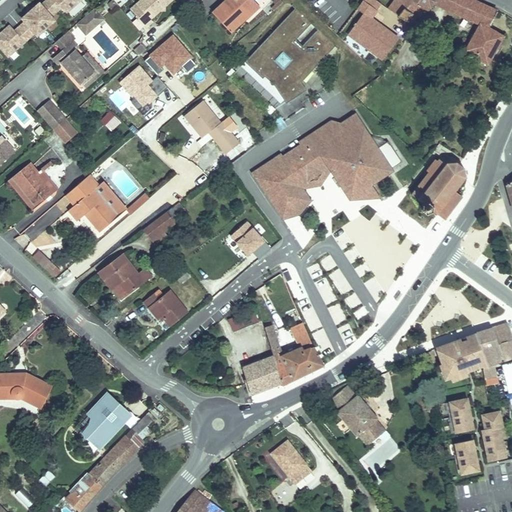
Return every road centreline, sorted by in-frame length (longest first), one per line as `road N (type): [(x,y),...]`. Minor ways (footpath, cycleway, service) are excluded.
road 1 (secondary): [(282,399),(373,347),(450,240)]
road 2 (residential): [(142,374),(0,248)]
road 3 (secondary): [(450,240),(511,107)]
road 4 (residential): [(201,429),(128,466),(90,511)]
